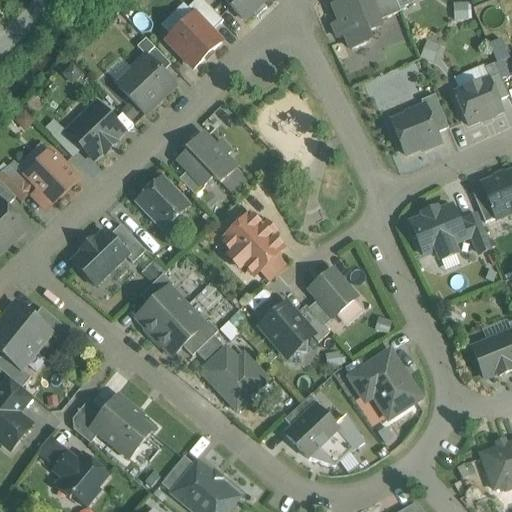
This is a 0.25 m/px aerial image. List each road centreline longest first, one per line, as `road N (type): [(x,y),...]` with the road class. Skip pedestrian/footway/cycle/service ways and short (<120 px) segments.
road 1 (residential): [(23,264),(261,469),(347,497),(412,468)]
road 2 (residential): [(285,14),(23,264)]
road 3 (residential): [(374,215),(366,171),(285,14)]
road 4 (residential): [(448,400),(374,215)]
road 5 (residential): [(511,141),(374,215)]
